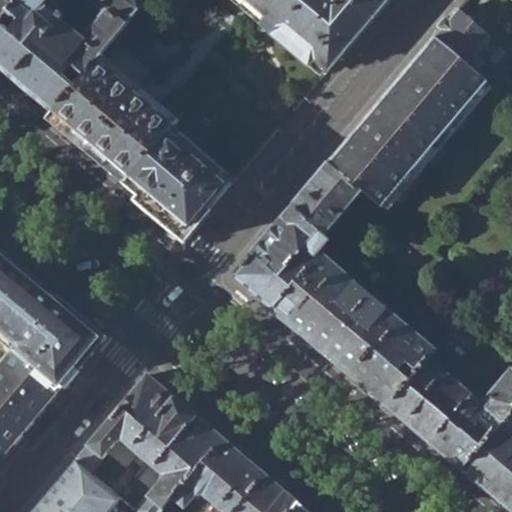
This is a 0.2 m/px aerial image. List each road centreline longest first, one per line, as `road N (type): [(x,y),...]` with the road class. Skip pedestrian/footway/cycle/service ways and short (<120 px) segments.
road 1 (secondary): [(480,511),(196,272)]
road 2 (residential): [(431,0),(196,272)]
road 3 (secondary): [(138,343),(338,511)]
road 4 (secondary): [(196,272),(0,106)]
road 5 (residential): [(138,343),(0,511)]
road 6 (secondary): [(0,227),(138,343)]
